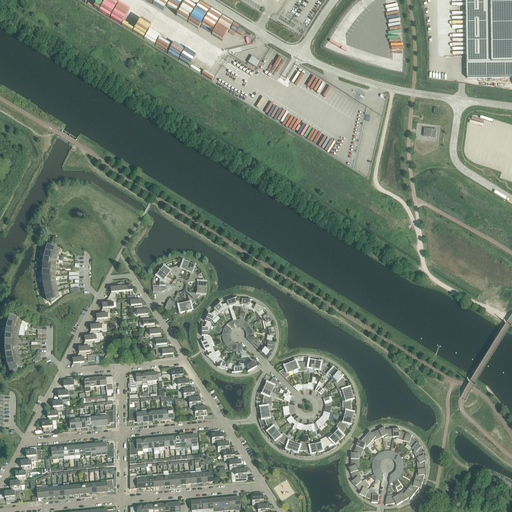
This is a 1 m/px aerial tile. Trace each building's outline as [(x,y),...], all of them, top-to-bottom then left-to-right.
[(186,0),(181,9),(192,15),(198,4),(190,0),(186,0)] [(511,0),(465,0),(467,63),(511,62),(511,0)] [(101,11),(103,4),(98,3),(98,4),(91,2),(90,6),(95,8),(94,9),(101,11)] [(110,19),(116,10),(106,4),(100,13),(110,19)] [(225,36),(233,24),(211,10),(204,21),(213,26),(214,24),(217,26),(214,30),(225,36)] [(118,11),(115,18),(119,19),(118,21),(124,23),(127,14),(118,11)] [(147,37),(152,26),(141,21),(136,33),(147,37)] [(341,25),(351,30),(352,27),(342,22),(341,25)] [(169,50),(172,45),(162,39),(159,44),(169,50)] [(171,50),(168,54),(178,60),(181,55),(171,50)] [(252,56),(247,63),(256,68),(261,61),(252,56)] [(436,130),(424,129),(423,136),(435,138),(436,130)] [(58,255),(60,250),(52,243),(50,246),(49,246),(48,252),(47,252),(58,255)] [(64,257),(58,255),(47,252),(47,258),(45,258),(57,260),(63,262),(64,257)] [(174,266),(178,281),(180,281),(180,282),(181,281),(182,282),(183,279),(181,278),(179,279),(179,276),(181,271),(182,271),(182,270),(186,271),(190,262),(189,262),(189,263),(183,260),(181,265),(175,267),(174,266)] [(184,283),(185,284),(198,275),(197,276),(194,270),(195,265),(189,263),(190,262),(186,271),(190,273),(189,274),(190,274),(188,280),(186,281),(185,280),(183,279),(182,282),(183,282),(184,283)] [(177,282),(178,281),(174,266),(174,267),(168,269),(164,266),(160,271),(159,270),(167,276),(169,273),(170,274),(171,273),(175,277),(176,280),(175,280),(173,282),(176,284),(176,282),(177,282)] [(162,286),(162,292),(165,292),(165,291),(166,291),(167,287),(174,287),(174,285),(175,285),(176,284),(173,282),(172,283),(172,285),(169,285),(165,282),(165,281),(164,280),(167,276),(159,270),(159,271),(155,276),(159,279),(159,286),(162,286)] [(198,275),(185,284),(186,285),(185,285),(185,286),(185,287),(188,288),(188,285),(188,284),(190,282),(196,283),(196,284),(197,284),(197,288),(207,289),(206,288),(206,282),(201,282),(197,276),(198,276),(198,275)] [(115,286),(114,288),(110,288),(111,293),(106,302),(116,301),(115,293),(122,292),(121,283),(120,283),(119,284),(118,284),(117,284),(118,284),(118,285),(115,286)] [(127,296),(127,300),(137,299),(132,291),(132,286),(129,286),(128,284),(124,285),(124,284),(125,284),(125,283),(124,283),(123,283),(122,283),(121,283),(122,292),(130,292),(130,296),(127,296)] [(58,292),(57,287),(45,289),(48,295),(46,295),(58,292)] [(185,290),(184,291),(196,301),(196,300),(200,295),(205,295),(206,289),(207,289),(197,288),(196,292),(195,292),(195,293),(189,293),(187,291),(188,290),(188,288),(185,287),(185,289),(185,290)] [(188,303),(184,303),(186,313),(186,312),(192,311),(191,306),(196,300),(196,301),(184,291),(184,292),(183,291),(183,292),(181,292),(182,295),(184,295),(185,293),(187,295),(189,301),(187,301),(188,303)] [(58,292),(46,295),(47,295),(49,300),(48,301),(50,301),(51,304),(59,297),(58,292)] [(182,295),(181,292),(180,293),(179,292),(179,293),(177,292),(175,299),(171,298),(170,299),(169,298),(168,301),(173,303),(172,306),(178,309),(180,314),(186,312),(186,313),(184,303),(180,304),(180,303),(178,303),(177,298),(178,295),(180,296),(182,295)] [(226,301),(227,303),(229,309),(230,313),(233,321),(236,320),(232,308),(232,307),(241,308),(241,306),(241,301),(235,301),(235,299),(237,298),(236,298),(235,299),(226,301)] [(133,306),(134,310),(144,309),(142,305),(141,300),(138,300),(137,299),(127,300),(128,302),(130,302),(131,307),(133,306)] [(250,300),(242,300),(241,301),(241,306),(244,306),(244,307),(252,311),(256,304),(255,306),(250,303),(250,301),(252,301),(250,300)] [(102,309),(100,313),(110,312),(110,308),(113,308),(113,303),(116,303),(116,301),(106,302),(105,304),(102,304),(102,309)] [(221,312),(229,309),(227,303),(221,305),(220,303),(221,302),(220,303),(213,309),(219,315),(222,314),(221,312)] [(263,308),(256,304),(252,311),(254,314),(256,312),(261,319),(267,314),(266,315),(262,310),(263,309),(265,310),(265,309),(263,308)] [(140,316),(140,319),(150,318),(148,315),(147,310),(145,310),(144,309),(134,310),(134,312),(136,312),(137,316),(140,316)] [(208,313),(205,321),(212,325),(212,324),(210,324),(211,321),(212,321),(219,315),(213,309),(215,310),(210,314),(208,314),(209,312),(208,313)] [(100,313),(100,315),(96,315),(96,320),(95,324),(104,323),(104,319),(107,319),(107,314),(110,314),(110,312),(100,313)] [(27,321),(24,320),(22,320),(14,313),(13,316),(11,315),(11,316),(12,316),(11,322),(9,321),(9,322),(26,326),(27,321)] [(272,321),(267,314),(261,319),(263,318),(264,320),(264,321),(266,330),(274,328),(272,328),(270,322),(272,321),(273,323),(274,323),(272,321)] [(156,328),(154,325),(154,320),(151,320),(150,318),(140,319),(140,322),(139,322),(140,327),(141,328),(143,327),(143,326),(146,326),(146,329),(156,328)] [(201,328),(202,336),(203,336),(208,336),(208,333),(212,325),(205,321),(206,322),(204,328),(202,328),(202,326),(201,326),(201,328)] [(8,327),(8,328),(25,331),(24,331),(26,326),(9,322),(10,322),(9,328),(8,327)] [(91,331),(89,335),(98,334),(98,330),(102,330),(101,325),(104,325),(104,323),(95,324),(94,326),(90,326),(91,331)] [(7,334),(24,336),(25,331),(8,328),(8,334),(7,334)] [(150,339),(153,339),(162,338),(160,335),(160,330),(157,330),(156,328),(146,329),(147,332),(145,332),(146,335),(145,335),(145,338),(150,337),(150,339)] [(276,336),(274,328),(266,330),(262,331),(263,333),(267,334),(266,342),(274,343),(272,343),(273,337),(275,336),(276,338),(276,336)] [(85,342),(83,346),(92,345),(92,341),(94,341),(94,343),(99,342),(100,340),(102,340),(102,336),(102,335),(102,333),(98,334),(89,335),(88,337),(84,337),(85,342)] [(201,341),(200,341),(201,343),(205,351),(207,350),(212,348),(212,345),(210,345),(210,338),(210,336),(208,336),(203,336),(203,342),(202,343),(201,341)] [(159,346),(159,349),(169,348),(167,345),(166,340),(164,340),(162,338),(153,339),(153,341),(155,341),(156,346),(159,346)] [(266,345),(261,352),(266,356),(270,351),(272,351),(271,353),(272,354),(272,353),(272,352),(274,343),(266,342),(264,344),(266,345)] [(79,353),(77,357),(86,356),(86,352),(90,352),(89,347),(92,347),(92,345),(83,346),(82,348),(78,348),(79,353)] [(175,358),(173,355),(173,349),(170,350),(169,348),(159,349),(155,349),(155,351),(156,352),(156,355),(158,355),(159,357),(164,357),(164,356),(165,355),(165,359),(175,358)] [(207,358),(214,363),(219,357),(221,355),(218,351),(214,352),(212,348),(207,350),(209,356),(208,357),(206,356),(207,358)] [(77,357),(76,359),(72,359),(73,364),(71,368),(80,367),(80,363),(84,363),(83,358),(87,358),(86,356),(77,357)] [(9,365),(20,362),(19,357),(7,359),(8,359),(10,364),(9,365)] [(219,368),(227,371),(229,363),(230,360),(228,359),(225,362),(219,357),(214,363),(215,362),(220,366),(219,368),(217,367),(217,368),(219,368)] [(248,370),(249,371),(247,372),(247,373),(249,372),(257,367),(253,362),(251,364),(250,363),(250,359),(242,360),(243,364),(241,364),(242,370),(248,370)] [(303,363),(302,363),(303,372),(308,371),(309,369),(313,370),(315,360),(315,361),(308,360),(308,363),(303,363)] [(315,360),(313,370),(318,371),(318,373),(322,375),(326,367),(321,365),(321,362),(315,361),(315,360)] [(234,373),(242,372),(242,370),(241,364),(241,361),(239,361),(238,365),(229,363),(227,371),(228,369),(233,371),(234,373),(232,373),(234,373)] [(290,363),(289,363),(293,372),(297,370),(299,372),(303,372),(302,363),(297,364),(296,361),(290,363)] [(22,367),(20,362),(9,365),(12,370),(11,371),(12,371),(14,373),(22,367)] [(279,372),(285,379),(289,376),(288,373),(293,372),(289,363),(289,364),(283,366),(284,369),(279,373),(279,372)] [(326,367),(322,375),(324,376),(326,377),(328,376),(329,376),(332,379),(338,372),(333,368),(331,370),(326,368),(326,367)] [(172,381),(188,380),(188,379),(183,380),(183,376),(182,370),(177,371),(176,368),(171,368),(171,371),(172,376),(172,381)] [(338,372),(332,379),(336,382),(334,384),(337,388),(344,383),(341,379),(343,376),(338,372)] [(136,389),(137,389),(135,376),(135,375),(129,375),(129,376),(129,384),(128,384),(128,388),(129,388),(129,389),(136,388),(136,389)] [(113,377),(105,378),(106,386),(106,391),(107,391),(113,391),(113,377)] [(68,381),(63,382),(63,383),(63,388),(65,388),(65,391),(57,392),(75,390),(74,380),(74,378),(67,378),(68,381)] [(263,388),(272,392),(274,388),(276,388),(279,385),(273,378),(273,379),(269,383),(266,382),(264,388),(263,388)] [(183,390),(194,389),(194,388),(189,389),(188,380),(172,381),(173,386),(177,386),(178,390),(183,390)] [(343,396),(352,393),(350,387),(347,388),(344,384),(345,383),(344,383),(337,388),(339,392),(342,391),(343,396)] [(262,401),(272,402),(272,398),(270,396),(272,392),(263,388),(264,389),(261,394),(264,396),(263,401),(262,401)] [(183,390),(184,399),(200,398),(200,397),(195,398),(194,389),(183,390)] [(75,390),(57,392),(58,398),(59,398),(60,401),(52,402),(70,400),(69,391),(75,390)] [(342,406),(352,406),(351,406),(351,401),(354,400),(352,394),(352,393),(343,396),(345,401),(342,402),(342,406)] [(189,399),(189,408),(206,407),(201,407),(200,398),(184,399),(189,399)] [(70,400),(52,402),(53,408),(54,408),(54,411),(47,412),(64,411),(63,401),(70,401),(70,400)] [(260,414),(269,412),(268,408),(271,407),(272,402),(262,401),(263,401),(262,407),(259,407),(260,413),(260,414)] [(344,417),(353,419),(352,419),(354,413),(351,412),(351,407),(352,407),(352,406),(342,406),(342,411),(345,412),(344,417)] [(195,417),(197,417),(197,420),(204,420),(204,417),(206,416),(206,407),(189,408),(194,408),(195,417)] [(137,423),(136,409),(129,410),(129,421),(129,422),(133,421),(133,423),(137,423)] [(64,411),(47,412),(47,418),(48,418),(49,422),(41,422),(59,421),(58,411),(63,411),(64,411)] [(113,411),(105,412),(107,426),(111,425),(110,425),(110,424),(114,423),(113,423),(113,411)] [(266,425),(274,421),(272,417),(270,417),(269,412),(260,414),(261,420),(264,420),(266,425)] [(324,412),(322,416),(329,420),(331,413),(330,413),(324,412)] [(322,416),(319,420),(324,425),(329,420),(322,416)] [(66,417),(67,423),(70,422),(70,429),(76,429),(75,420),(75,417),(69,418),(69,417),(66,417)] [(353,419),(344,417),(342,421),(340,421),(337,425),(345,430),(346,430),(345,429),(348,425),(351,425),(352,419),(353,419)] [(316,424),(319,429),(324,425),(319,420),(315,423),(316,424)] [(59,421),(41,422),(42,428),(43,428),(43,432),(54,431),(53,422),(59,421)] [(270,437),(277,431),(274,428),(276,426),(274,421),(266,425),(268,430),(266,432),(270,437)] [(345,430),(337,425),(335,429),(337,431),(333,435),(340,441),(339,441),(344,436),(342,434),(345,430)] [(385,428),(379,430),(382,438),(385,436),(385,438),(393,438),(393,429),(385,430),(385,428)] [(399,429),(393,429),(393,438),(397,437),(396,439),(404,442),(406,434),(399,431),(399,429)] [(222,433),(219,433),(219,430),(213,431),(213,434),(211,434),(212,444),(228,442),(223,442),(222,433)] [(371,432),(366,436),(372,442),(374,439),(375,441),(382,438),(379,430),(372,433),(370,432),(371,432)] [(280,435),(277,431),(270,437),(270,438),(270,437),(275,442),(277,440),(281,443),(281,444),(286,436),(283,434),(280,435)] [(413,436),(406,434),(404,442),(407,443),(406,444),(412,449),(417,443),(411,438),(412,436),(413,436)] [(340,442),(340,441),(333,435),(330,438),(327,436),(323,439),(328,447),(328,446),(333,444),(335,446),(339,441),(340,442)] [(291,452),(294,443),(290,442),(290,439),(286,436),(281,444),(282,444),(286,447),(285,449),(291,452)] [(359,440),(356,446),(364,449),(365,446),(366,448),(372,442),(366,436),(361,442),(359,441),(359,440)] [(328,447),(323,439),(320,441),(320,443),(315,444),(317,454),(317,453),(323,452),(323,449),(327,446),(328,447)] [(138,452),(136,441),(132,441),(133,442),(133,443),(129,444),(130,444),(130,455),(138,455),(138,452)] [(217,443),(218,453),(234,451),(229,451),(228,442),(212,444),(217,443)] [(304,452),(305,443),(300,442),(299,445),(294,443),(291,452),(292,452),(298,454),(299,451),(304,451),(304,452)] [(309,443),(305,443),(304,452),(304,451),(310,452),(310,455),(317,453),(317,454),(315,444),(310,445),(309,443)] [(413,452),(417,459),(424,455),(420,449),(422,447),(417,443),(412,449),(415,451),(413,452)] [(110,444),(106,444),(107,458),(114,458),(114,445),(110,445),(110,444)] [(361,457),(364,449),(356,446),(353,454),(351,453),(351,459),(359,460),(359,456),(361,457)] [(50,460),(58,460),(57,449),(51,449),(52,454),(49,454),(50,460)] [(25,451),(26,457),(26,458),(27,458),(28,461),(21,462),(20,462),(21,462),(38,460),(37,450),(27,451),(25,451)] [(235,460),(234,451),(218,453),(223,452),(224,462),(240,460),(235,460)] [(427,461),(424,455),(417,459),(419,462),(417,462),(418,470),(426,469),(425,462),(427,461)] [(349,468),(351,474),(358,471),(357,468),(359,468),(359,460),(351,459),(351,467),(349,468),(349,467),(349,468)] [(16,472),(24,471),(32,470),(31,461),(38,460),(21,462),(20,462),(21,467),(21,468),(22,468),(22,471),(16,472),(15,472),(16,472)] [(229,461),(229,471),(246,469),(241,470),(240,460),(224,462),(229,461)] [(234,470),(235,480),(236,483),(246,482),(246,479),(247,479),(246,469),(229,471),(234,470)] [(427,476),(426,469),(418,470),(418,473),(417,473),(415,481),(422,483),(424,476),(426,475),(426,476),(427,476)] [(11,482),(24,481),(27,480),(26,471),(32,470),(24,471),(16,472),(15,472),(15,477),(15,478),(16,478),(17,478),(17,481),(11,482),(9,482),(11,482)] [(352,482),(356,487),(362,481),(360,479),(361,478),(358,471),(351,474),(354,481),(352,482)] [(4,492),(5,492),(22,491),(21,481),(24,481),(27,481),(27,480),(24,481),(11,482),(9,482),(10,487),(10,488),(11,488),(11,491),(5,492),(4,492)] [(360,494),(365,497),(369,490),(366,489),(367,487),(362,481),(356,487),(361,493),(360,494)] [(421,489),(422,483),(415,481),(414,484),(412,483),(408,490),(414,494),(419,488),(421,489)] [(378,503),(379,495),(375,495),(376,494),(369,490),(365,497),(372,501),(372,503),(378,503)] [(405,491),(398,495),(402,502),(409,498),(410,499),(410,500),(414,494),(408,490),(406,492),(405,491)] [(22,491),(5,492),(4,492),(5,497),(5,498),(6,498),(6,502),(16,501),(15,491),(22,491)] [(251,496),(252,506),(268,505),(268,504),(263,505),(263,495),(251,496)] [(395,495),(387,497),(385,505),(386,505),(396,503),(397,505),(397,506),(402,502),(398,495),(395,497),(395,495)]
